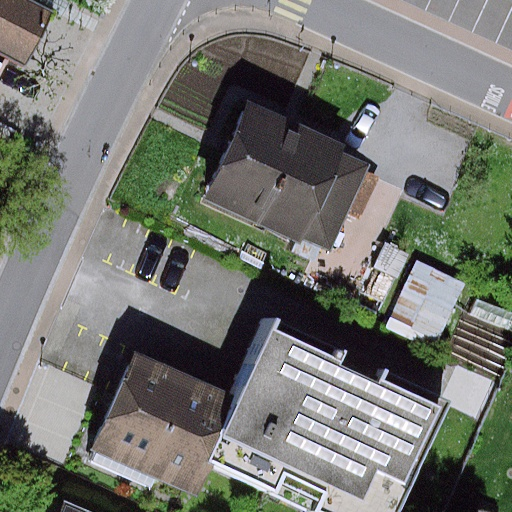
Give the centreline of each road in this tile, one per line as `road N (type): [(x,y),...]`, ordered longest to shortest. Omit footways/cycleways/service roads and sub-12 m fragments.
road 1 (residential): [(161,0),(0,348)]
road 2 (residential): [(303,0),(511,97)]
